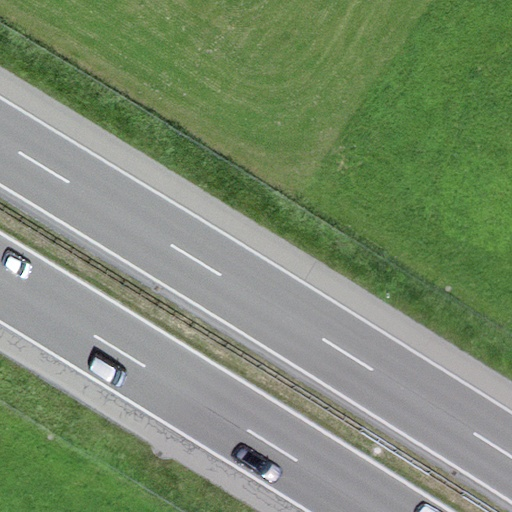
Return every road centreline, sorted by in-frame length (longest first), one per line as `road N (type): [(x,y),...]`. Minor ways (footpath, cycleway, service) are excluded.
road 1 (motorway): [(511,456),(0,140)]
road 2 (motorway): [(0,281),(373,511)]
